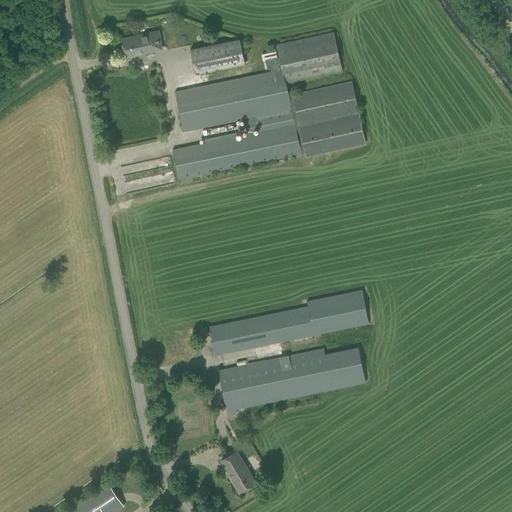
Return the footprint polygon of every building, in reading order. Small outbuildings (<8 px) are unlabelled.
[(127,56),(139,54),(138,53),(163,47),(159,30),(123,38),(127,56)] [(287,83),(342,71),(334,32),(276,44),(279,56),(277,57),(276,51),(261,54),(263,61),(265,60),(267,67),(272,70),(284,67),(287,83)] [(239,38),(190,49),(196,75),(245,64),(239,38)] [(180,178),(302,152),(302,153),(305,152),(306,156),(366,143),(352,80),(292,94),(293,95),(290,96),(287,83),(284,67),(272,70),(176,91),(185,130),(245,117),(249,132),(239,135),(238,132),(209,138),(210,141),(174,148),(180,178)] [(186,187),(210,181),(209,173),(184,178),(186,187)] [(220,325),(210,327),(215,355),(369,323),(362,290),(307,301),(308,306),(220,325)] [(220,370),(218,371),(226,411),(237,409),(366,384),(358,346),(325,353),(324,348),(220,370)] [(239,493),(257,482),(238,450),(221,461),(233,479),(231,480),(239,493)] [(108,482),(62,511),(113,511),(124,506),(108,482)]
